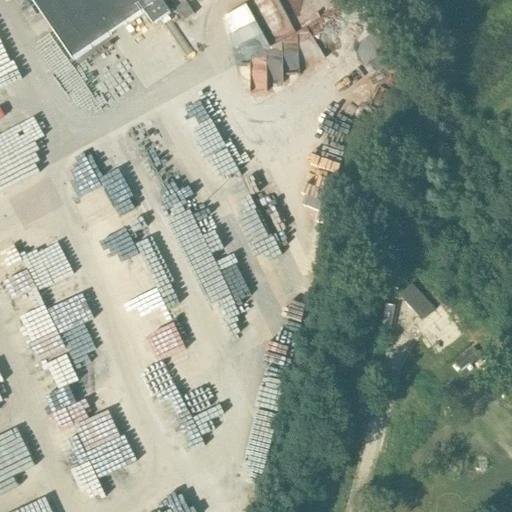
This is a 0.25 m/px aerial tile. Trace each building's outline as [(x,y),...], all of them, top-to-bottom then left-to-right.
[(166,0),(32,0),(75,62),(147,13),(155,26),(171,15),(163,3),(166,0)] [(194,14),(184,0),(170,0),(185,21),(194,14)] [(251,53),(291,31),(274,0),(262,0),(261,1),(264,39),(244,2),(223,14),(223,20),(243,56),(260,55),(249,61),(251,91),(259,91),(276,82),(279,81),(288,76),(297,76),(295,50),(251,53)] [(15,69),(0,75),(0,118),(31,105),(15,69)] [(400,292),(421,322),(438,310),(416,280),(400,292)] [(109,368),(91,322),(55,336),(44,311),(23,319),(52,390),(109,368)] [(168,472),(210,455),(206,445),(225,438),(210,401),(188,409),(171,366),(140,379),(159,425),(150,428),(168,472)]
